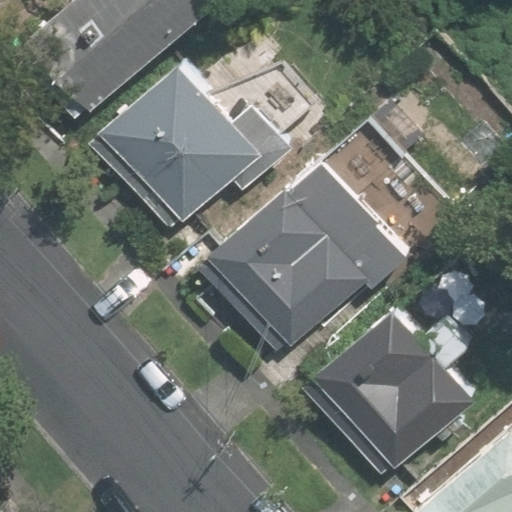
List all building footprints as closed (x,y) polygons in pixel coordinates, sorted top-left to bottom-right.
[(54,0),(8,38),(72,114),(200,7),(194,0),(54,0)] [(201,83),(175,49),(75,129),(159,234),(216,189),(221,196),(297,136),(288,125),(313,105),(276,57),(234,91),(217,70),(201,83)] [(410,246),(311,131),(164,256),(258,364),(354,282),(360,288),(410,246)] [(459,396),(379,310),(291,381),(374,476),(459,396)] [(511,511),(511,445),(493,421),(379,511),(511,511)] [(0,496),(0,511),(14,511),(2,495),(0,496)]
